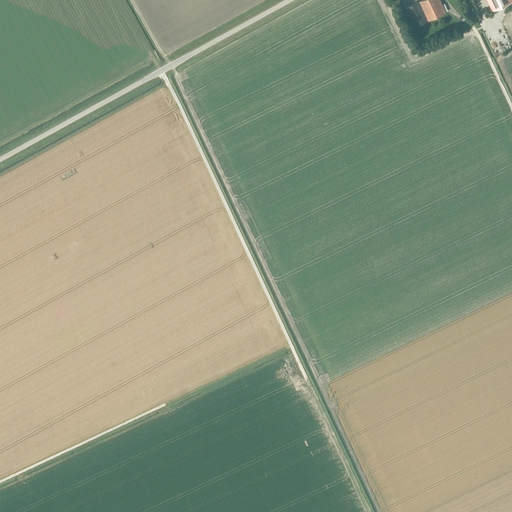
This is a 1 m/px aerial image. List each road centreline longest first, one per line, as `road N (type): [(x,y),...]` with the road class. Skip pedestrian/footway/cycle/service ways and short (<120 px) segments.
road 1 (unknown): [(307,379),(161,68)]
road 2 (unclassified): [(0,158),(285,0)]
